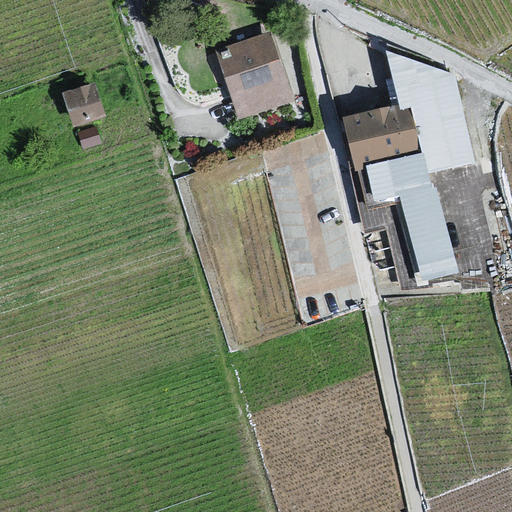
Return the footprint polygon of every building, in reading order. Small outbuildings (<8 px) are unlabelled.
[(276,29),(215,49),(239,120),(299,100),(276,29)] [(456,76),(388,54),(393,79),(387,80),(393,109),(414,104),(425,152),(351,169),(366,237),(388,232),(401,287),(416,287),(461,276),(431,175),(475,164),(456,76)] [(94,82),(63,92),(75,127),(106,117),(94,82)] [(425,152),(414,104),(393,109),(340,121),(351,169),(425,152)] [(97,128),(78,133),(83,149),(101,143),(97,128)]
